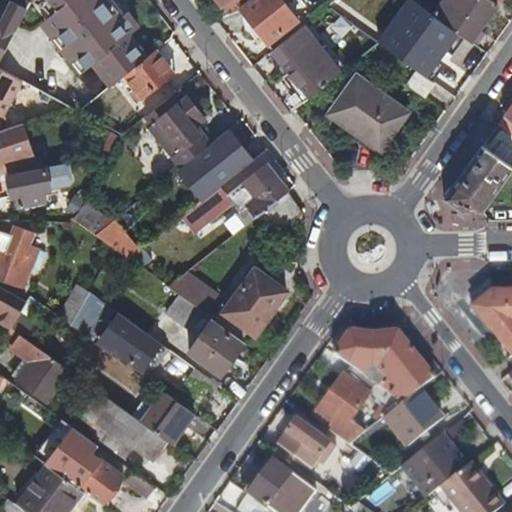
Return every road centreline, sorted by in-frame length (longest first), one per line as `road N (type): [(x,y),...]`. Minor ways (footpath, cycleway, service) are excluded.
road 1 (residential): [(185,511),(339,281)]
road 2 (residential): [(342,213),(176,0)]
road 3 (residential): [(511,56),(401,213)]
road 4 (residential): [(511,424),(405,281)]
